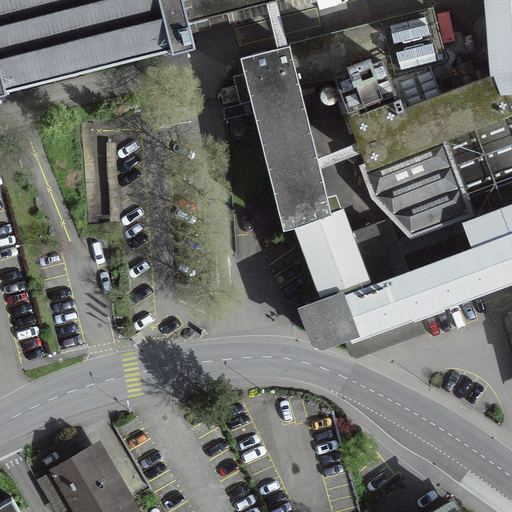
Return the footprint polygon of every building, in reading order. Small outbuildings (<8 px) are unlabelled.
[(511,0),(0,0),(0,97),(5,96),(4,94),(170,52),(171,56),(193,50),(187,24),(205,19),(282,0),(485,0),(491,78),(399,113),(395,102),(389,105),(389,106),(350,121),(367,167),(362,169),(372,198),(410,236),(468,215),(468,214),(479,209),(477,203),(474,197),(511,182),(511,0)] [(340,212),(330,216),(297,83),(334,79),(346,112),(406,85),(402,73),(435,65),(433,60),(441,58),(430,12),(347,33),(288,48),(239,60),(246,90),(281,230),(282,232),(294,228),(318,292),(298,299),(312,337),(314,341),(321,344),(342,336),(349,355),(355,357),(408,338),(422,333),(417,319),(440,310),(440,309),(511,282),(511,210),(467,227),(468,230),(456,237),(462,254),(392,280),(372,225),(348,234),(340,212)] [(109,224),(118,223),(113,144),(105,145),(109,224)] [(75,511),(122,511),(86,450),(51,471),(75,511)] [(0,504),(0,511),(17,511),(10,499),(0,504)]
